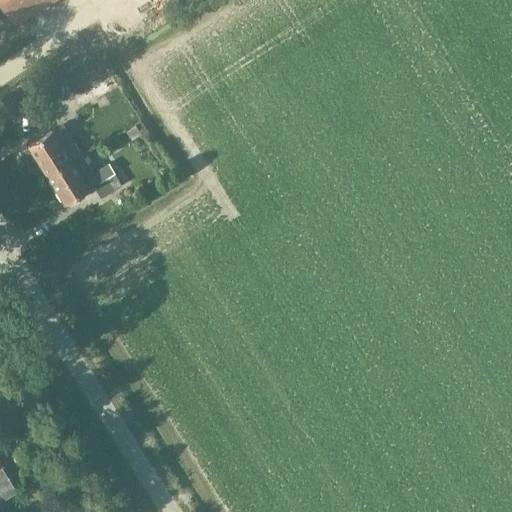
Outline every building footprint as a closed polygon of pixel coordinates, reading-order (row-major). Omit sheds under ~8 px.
[(0,0),(15,24),(52,0),(0,0)] [(88,107),(119,88),(106,68),(75,87),(88,107)] [(46,175),(80,155),(62,126),(51,132),(28,146),(46,175)] [(108,163),(91,172),(80,155),(46,175),(65,205),(88,191),(88,190),(92,187),(99,199),(121,185),(108,163)] [(0,489),(5,497),(15,491),(7,476),(4,478),(0,471),(0,466),(2,465),(0,461),(0,489)]
